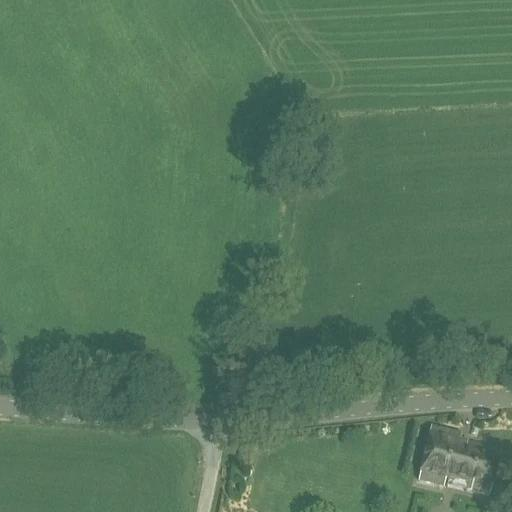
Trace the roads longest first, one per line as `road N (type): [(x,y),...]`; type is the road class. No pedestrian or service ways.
road 1 (tertiary): [(216,422),(511,397)]
road 2 (tertiary): [(0,409),(216,422)]
